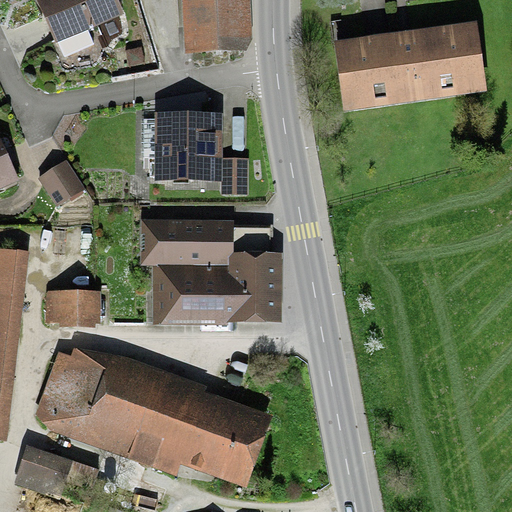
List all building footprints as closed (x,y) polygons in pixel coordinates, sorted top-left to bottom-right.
[(113,0),(39,0),(64,57),(93,44),(86,28),(119,14),(113,0)] [(190,0),(193,51),(244,48),(241,0),(190,0)] [(483,87),(475,32),(337,51),(345,106),(483,87)] [(214,178),(214,121),(161,120),(161,178),(214,178)] [(0,186),(16,180),(0,144),(0,186)] [(245,194),(245,162),(223,162),(223,193),(245,194)] [(82,189),(66,164),(41,181),(57,205),(82,189)] [(146,262),(181,262),(181,280),(161,280),(161,317),(272,317),(272,262),(268,262),(269,230),(161,228),(161,232),(146,232),(146,262)] [(0,440),(1,441),(23,255),(0,252),(0,440)] [(93,324),(94,298),(48,297),(48,323),(93,324)] [(183,452),(244,474),(261,427),(61,355),(39,416),(50,426),(175,471),(183,452)] [(29,453),(19,480),(59,494),(64,480),(103,494),(107,482),(96,478),(98,471),(71,462),(69,467),(29,453)]
